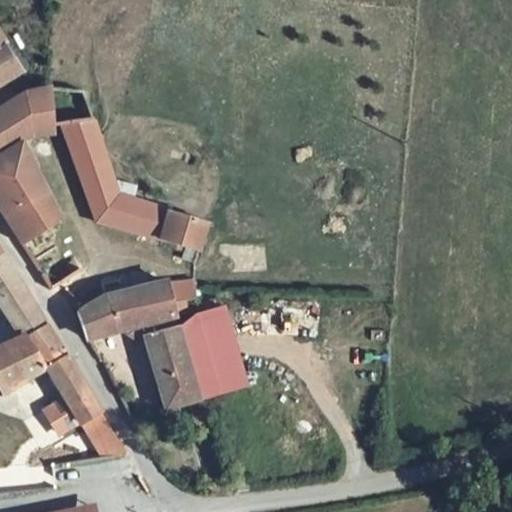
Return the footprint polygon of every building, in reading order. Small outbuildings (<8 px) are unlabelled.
[(0,79),(17,68),(0,43),(0,79)] [(22,92),(29,131),(53,128),(43,86),(22,92)] [(0,165),(28,150),(29,131),(22,92),(0,106),(0,165)] [(63,125),(87,199),(109,194),(88,120),(63,125)] [(28,150),(0,165),(0,224),(46,296),(75,279),(65,259),(59,262),(48,239),(64,227),(56,213),(40,182),(28,150)] [(109,194),(87,199),(95,225),(174,249),(171,262),(184,264),(196,217),(109,194)] [(0,304),(6,314),(28,301),(0,257),(0,304)] [(158,296),(161,304),(186,297),(185,288),(158,296)] [(103,312),(118,308),(115,295),(100,299),(103,312)] [(186,297),(161,304),(158,296),(121,307),(131,348),(140,345),(137,340),(163,331),(178,326),(180,307),(188,304),(186,297)] [(43,326),(28,301),(6,314),(22,337),(43,326)] [(118,308),(103,312),(76,328),(91,355),(117,347),(118,352),(131,348),(121,307),(118,308)] [(192,322),(214,397),(240,386),(210,315),(192,322)] [(214,397),(192,322),(191,318),(169,347),(191,407),(214,397)] [(66,365),(43,326),(22,337),(0,350),(0,404),(47,377),(66,365)] [(140,345),(142,352),(168,344),(163,331),(137,340),(140,345)] [(166,417),(191,407),(169,347),(168,344),(142,352),(166,417)] [(66,365),(47,377),(82,429),(99,418),(66,365)]
